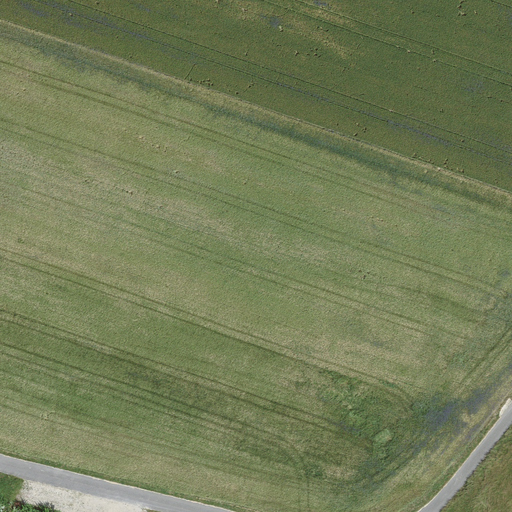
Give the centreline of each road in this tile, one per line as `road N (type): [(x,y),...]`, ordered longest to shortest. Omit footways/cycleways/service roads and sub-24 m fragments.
road 1 (track): [(184,511),(0,470)]
road 2 (track): [(511,408),(451,494),(428,511)]
